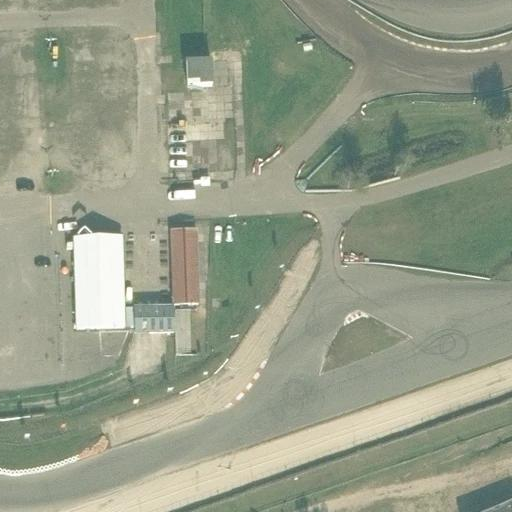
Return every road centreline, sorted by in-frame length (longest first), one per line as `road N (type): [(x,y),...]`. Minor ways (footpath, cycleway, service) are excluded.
road 1 (unknown): [(334,300),(307,323),(273,421),(498,357)]
road 2 (track): [(314,511),(511,463)]
road 3 (unknown): [(334,300),(400,289),(439,299),(498,357)]
